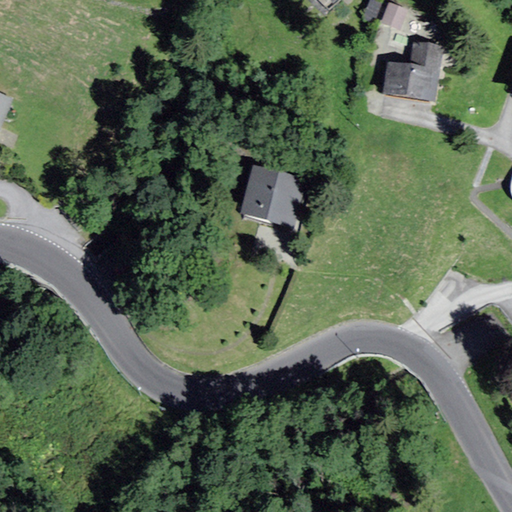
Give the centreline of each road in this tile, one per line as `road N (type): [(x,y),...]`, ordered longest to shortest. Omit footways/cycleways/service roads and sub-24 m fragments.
road 1 (secondary): [(404,348),(384,339),(350,341),(247,392),(183,393),(145,374),(71,278),(34,253),(0,243)]
road 2 (track): [(285,257),(253,328),(227,349),(165,346),(133,358)]
road 3 (secondary): [(511,493),(439,371),(404,348)]
road 4 (track): [(274,240),(297,267),(383,283),(426,324)]
road 5 (residential): [(404,348),(426,324),(511,289)]
